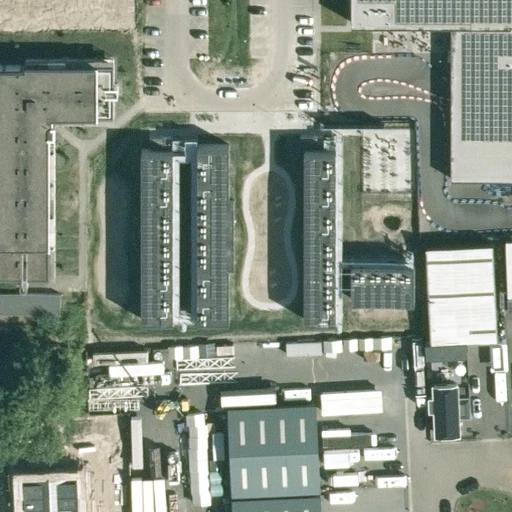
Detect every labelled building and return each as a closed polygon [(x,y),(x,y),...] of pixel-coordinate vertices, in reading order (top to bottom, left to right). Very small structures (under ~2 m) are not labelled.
[(511,178),(511,0),(350,0),(351,23),(371,23),(451,23),(451,54),(451,95),(450,179),(511,178)] [(114,84),(114,63),(25,63),(25,66),(0,65),(0,276),(49,277),(49,133),(55,133),(55,120),(52,120),(52,115),(113,115),(114,93),(118,93),(118,84),(114,84)] [(300,136),(300,145),(323,145),(323,136),(300,136)] [(149,137),(149,146),(172,146),(172,137),(149,137)] [(197,144),(197,320),(229,320),(229,264),(234,264),(234,200),(229,200),(229,144),(197,144)] [(141,149),(141,320),(173,320),(173,149),(141,149)] [(304,149),(304,320),(336,320),(336,149),(304,149)] [(493,242),(426,245),(431,341),(446,340),(498,338),(493,242)] [(351,262),(351,299),(414,299),(414,262),(351,262)] [(446,340),(431,341),(426,341),(426,356),(447,355),(446,340)] [(318,489),(314,402),(228,406),(232,493),(318,489)] [(49,474),(69,474),(68,458),(29,460),(30,475),(49,474)] [(49,474),(50,492),(80,491),(79,473),(69,474),(49,474)] [(20,476),(21,493),(50,492),(49,474),(30,475),(20,476)] [(80,491),(50,492),(51,509),(81,508),(80,491)] [(50,492),(21,493),(21,510),(51,509),(50,492)] [(319,511),(319,493),(233,497),(233,511),(319,511)]
